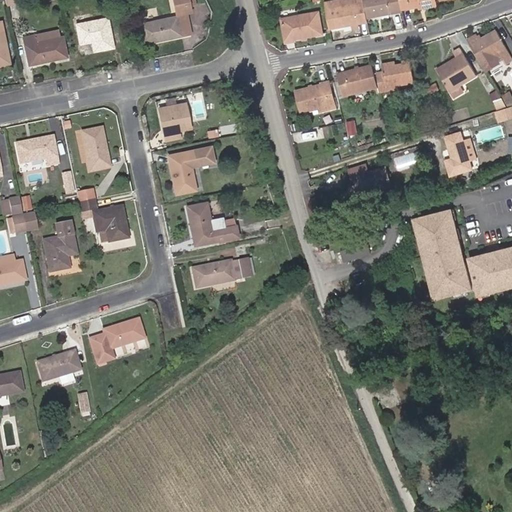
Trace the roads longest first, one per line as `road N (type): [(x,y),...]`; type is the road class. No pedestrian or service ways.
road 1 (residential): [(262,62),(314,284),(415,511)]
road 2 (residential): [(262,62),(415,33),(509,3)]
road 3 (residential): [(165,283),(128,95)]
road 4 (residential): [(0,334),(165,283)]
road 5 (residential): [(262,62),(128,95)]
road 6 (residential): [(128,95),(0,120)]
